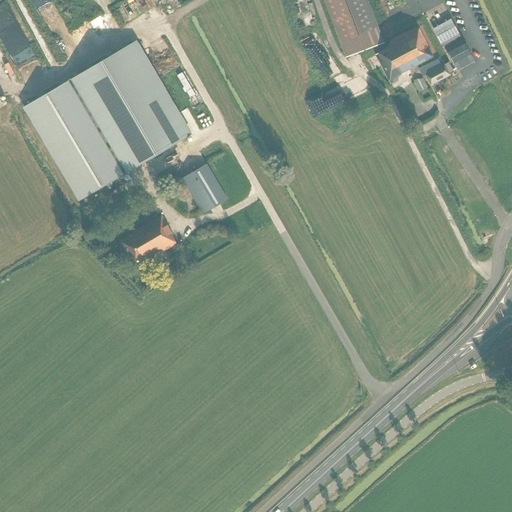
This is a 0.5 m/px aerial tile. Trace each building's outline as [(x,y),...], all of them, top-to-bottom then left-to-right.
[(323,0),(346,57),(384,43),(367,0),(323,0)] [(7,1),(0,4),(0,36),(23,81),(31,77),(33,80),(44,74),(42,70),(48,67),(42,54),(36,58),(7,1)] [(458,70),(474,62),(450,19),(432,29),(440,44),(441,43),(443,46),(444,45),(458,70)] [(419,70),(422,75),(442,65),(439,59),(435,61),(417,27),(373,50),(390,84),(398,81),(398,76),(401,75),(408,76),(419,70)] [(190,136),(134,42),(23,108),(78,202),(190,136)] [(431,85),(450,75),(449,73),(453,71),(449,62),(425,75),(431,85)] [(422,77),(413,81),(419,92),(427,88),(428,88),(422,78),(422,77)] [(227,199),(207,164),(183,178),(203,213),(227,199)] [(172,236),(173,235),(161,216),(120,240),(120,241),(120,242),(135,267),(144,261),(146,264),(154,259),(153,258),(176,244),(172,236)]
